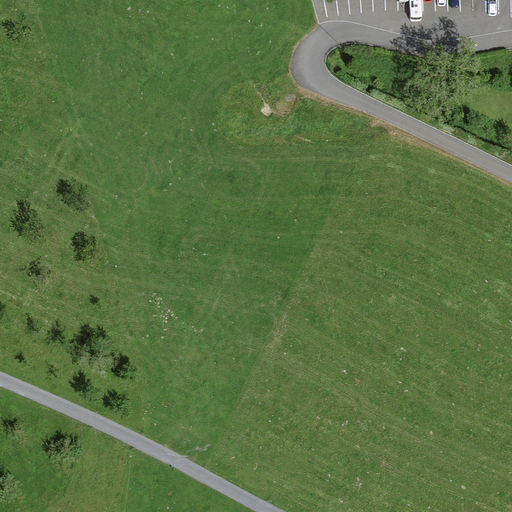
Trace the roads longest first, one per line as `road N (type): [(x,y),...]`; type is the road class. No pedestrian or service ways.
road 1 (unclassified): [(511,38),(421,48),(347,32),(317,41),(311,55),(312,72),(327,89),(511,176)]
road 2 (track): [(263,511),(0,377)]
